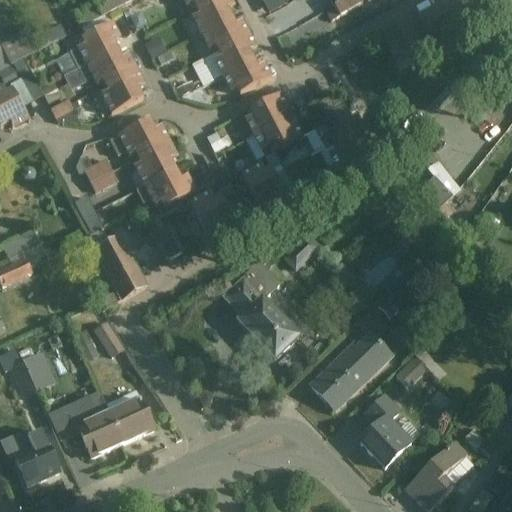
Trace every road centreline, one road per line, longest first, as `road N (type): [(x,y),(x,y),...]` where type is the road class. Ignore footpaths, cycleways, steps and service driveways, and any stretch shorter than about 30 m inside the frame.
road 1 (residential): [(511,65),(398,171),(132,312),(129,335),(212,469)]
road 2 (residential): [(366,511),(307,457),(256,456),(212,469)]
road 3 (residential): [(429,0),(287,86)]
road 4 (residential): [(172,117),(145,117),(92,141),(44,135)]
